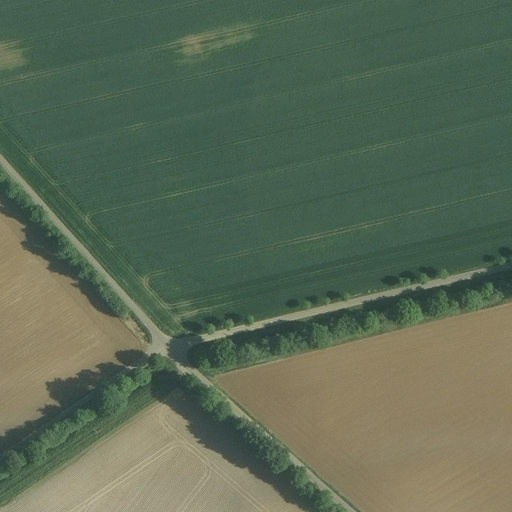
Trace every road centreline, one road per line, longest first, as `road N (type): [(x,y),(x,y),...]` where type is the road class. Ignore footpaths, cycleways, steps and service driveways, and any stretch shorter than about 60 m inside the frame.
road 1 (unclassified): [(511,264),(168,346)]
road 2 (unclassified): [(0,157),(168,346)]
road 3 (unclassified): [(168,346),(350,511)]
road 4 (unclassified): [(168,346),(0,459)]
